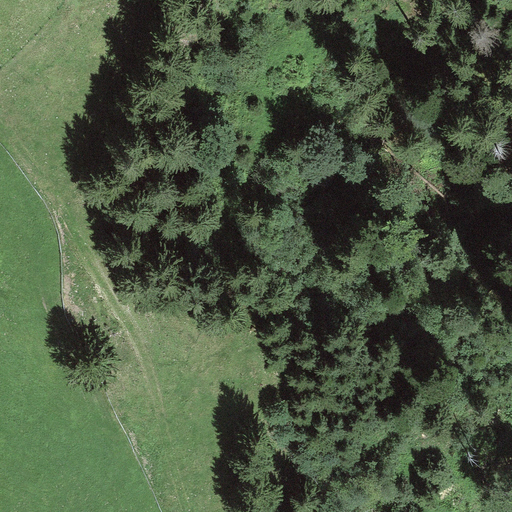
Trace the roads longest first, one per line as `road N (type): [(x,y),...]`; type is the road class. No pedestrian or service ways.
road 1 (track): [(0,126),(45,181),(136,336),(184,511)]
road 2 (track): [(68,221),(98,137),(173,0)]
